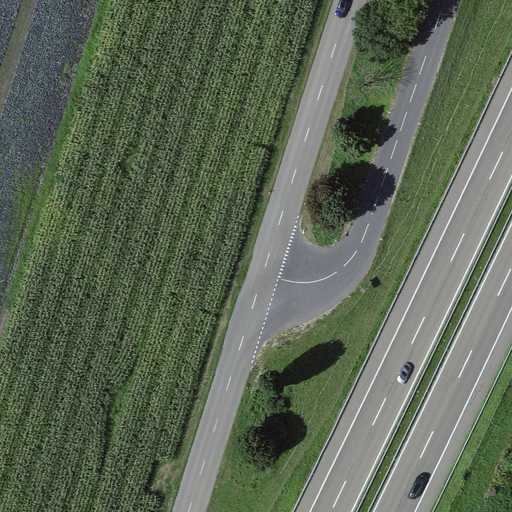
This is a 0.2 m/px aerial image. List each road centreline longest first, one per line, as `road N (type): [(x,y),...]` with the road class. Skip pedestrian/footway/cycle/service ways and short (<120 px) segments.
road 1 (motorway): [(511,131),(331,511)]
road 2 (tertiary): [(259,282),(296,291),(327,287),(359,260),(441,0)]
road 3 (tertiary): [(259,282),(354,0)]
road 4 (motorway): [(394,511),(511,261)]
road 5 (tertiary): [(188,511),(259,282)]
